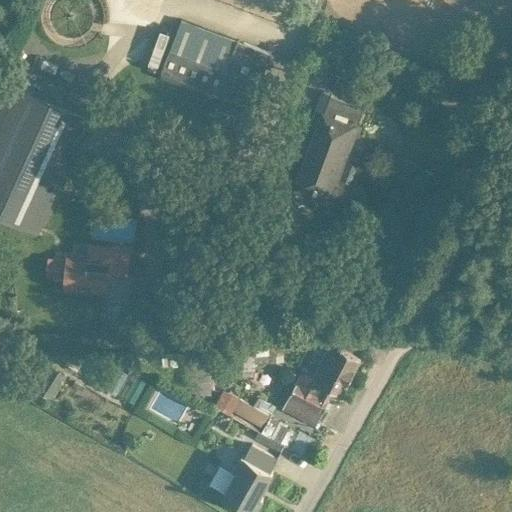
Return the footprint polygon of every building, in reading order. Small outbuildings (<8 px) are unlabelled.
[(169,43),(161,60),(241,98),(264,47),(234,34),(228,48),(195,33),(187,51),(169,43)] [(47,59),(62,65),(67,53),(51,47),(47,59)] [(0,228),(28,241),(82,120),(4,84),(0,93),(0,228)] [(290,189),(330,202),(357,122),(316,109),(290,189)] [(58,287),(105,289),(107,249),(59,247),(58,287)] [(322,423),(357,361),(317,339),(283,401),(322,423)] [(159,378),(259,437),(269,420),(170,360),(159,378)] [(283,417),(275,434),(302,448),(310,430),(283,417)] [(317,452),(325,437),(315,432),(307,446),(317,452)] [(247,511),(276,463),(246,445),(217,493),(247,511)] [(511,511),(511,495),(501,495),(499,511),(511,511)]
